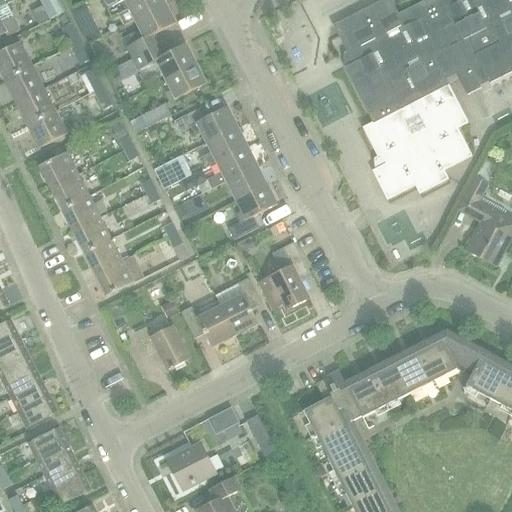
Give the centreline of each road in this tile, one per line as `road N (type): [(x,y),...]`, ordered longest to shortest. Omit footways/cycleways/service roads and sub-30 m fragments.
road 1 (residential): [(379,308),(223,11)]
road 2 (residential): [(379,308),(109,445)]
road 3 (residential): [(109,445),(0,213)]
road 4 (residential): [(511,325),(454,295),(410,293),(379,308)]
